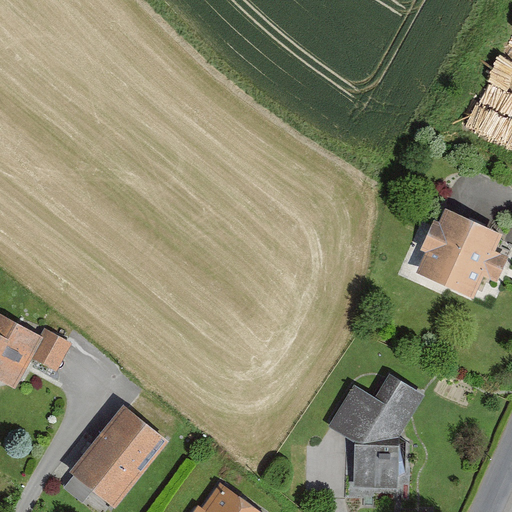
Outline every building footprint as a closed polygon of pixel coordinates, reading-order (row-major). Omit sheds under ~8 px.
[(504,238),(448,212),(419,274),(475,300),(483,282),(497,288),(508,263),(495,257),(504,238)] [(0,339),(0,338),(0,382),(16,392),(33,361),(56,374),(72,345),(46,330),(41,340),(9,322),(0,339)] [(425,390),(389,369),(374,391),(355,381),(329,424),(346,434),(345,498),(410,500),(411,465),(398,464),(398,438),(425,390)] [(169,437),(125,401),(70,469),(113,505),(169,437)] [(197,502),(189,511),(266,511),(222,481),(203,506),(197,502)]
